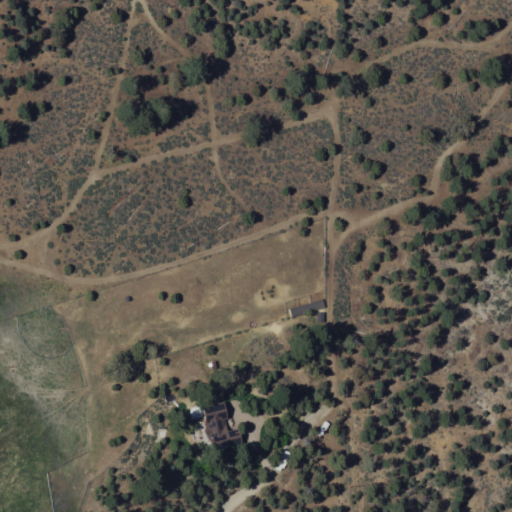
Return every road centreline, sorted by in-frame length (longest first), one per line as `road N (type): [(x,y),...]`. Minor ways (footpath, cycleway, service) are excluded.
road 1 (track): [(328,297),(468,118),(511,85)]
road 2 (residential): [(160,511),(328,297)]
road 3 (residential): [(328,511),(328,297)]
